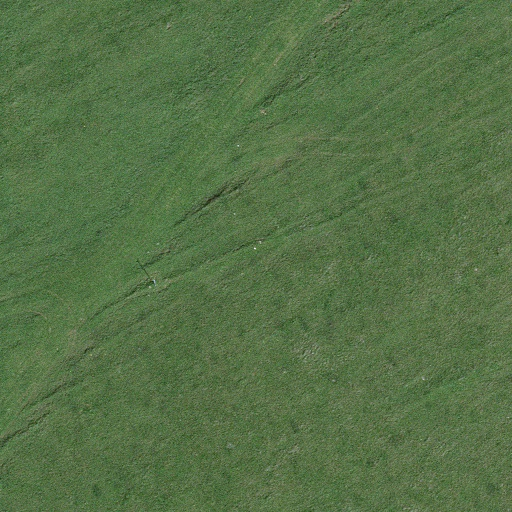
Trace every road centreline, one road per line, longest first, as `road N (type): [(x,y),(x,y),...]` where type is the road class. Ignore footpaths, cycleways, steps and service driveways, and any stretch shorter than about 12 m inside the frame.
road 1 (track): [(319,0),(97,271)]
road 2 (track): [(97,271),(0,426)]
